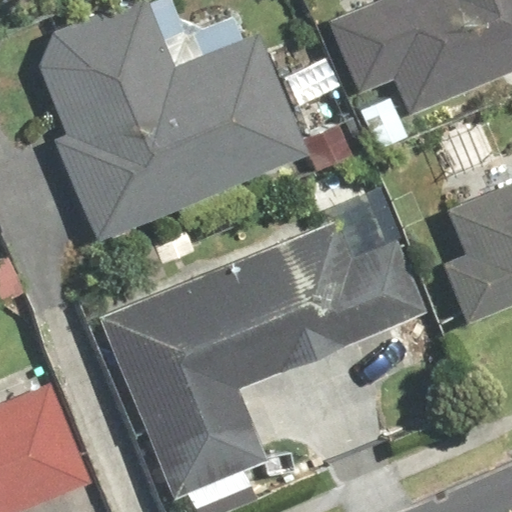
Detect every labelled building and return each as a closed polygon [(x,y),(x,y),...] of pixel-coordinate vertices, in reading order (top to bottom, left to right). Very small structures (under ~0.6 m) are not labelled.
[(48,120),(37,125),(75,223),(289,140),(243,21),(158,54),(137,0),(79,0),(34,17),(20,52),(48,120)] [(372,61),(386,96),(511,47),(511,0),(323,0),(309,6),(336,75),(372,61)] [(511,166),(430,198),(446,240),(425,248),(448,307),(511,281),(511,166)] [(321,208),(82,303),(155,487),(252,448),(223,376),(410,301),(380,225),(334,243),(321,208)] [(7,511),(74,484),(33,387),(0,400),(0,511),(7,511)]
